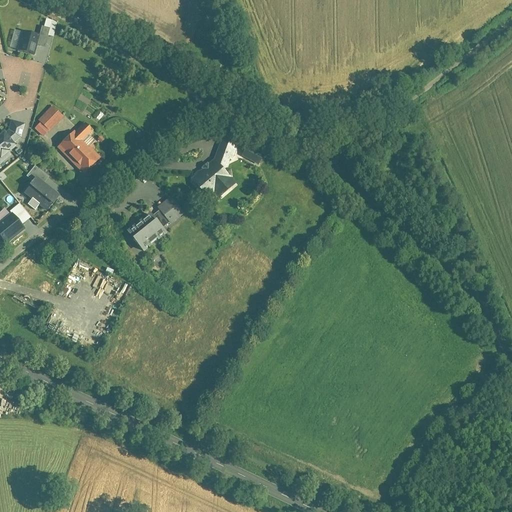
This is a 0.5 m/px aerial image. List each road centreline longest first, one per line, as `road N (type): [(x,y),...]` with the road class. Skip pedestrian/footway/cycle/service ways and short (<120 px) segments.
road 1 (tertiary): [(311,511),(0,354)]
road 2 (unclassified): [(322,152),(469,284),(511,356)]
road 3 (residential): [(210,94),(0,260)]
road 4 (residential): [(322,152),(511,20)]
road 5 (unclassified): [(37,0),(210,94)]
road 6 (unclassified): [(210,94),(322,152)]
